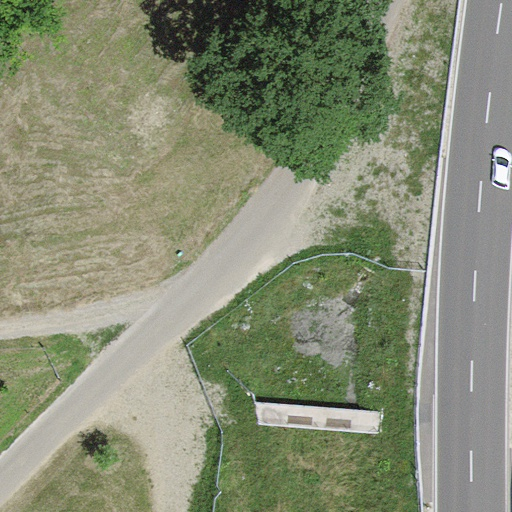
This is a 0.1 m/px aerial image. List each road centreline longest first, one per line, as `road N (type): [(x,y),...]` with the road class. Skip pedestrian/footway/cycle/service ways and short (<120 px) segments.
road 1 (track): [(0,479),(166,305),(257,228),(367,61),(390,0)]
road 2 (secondary): [(471,511),(475,276),(501,0)]
road 3 (track): [(166,305),(0,322)]
